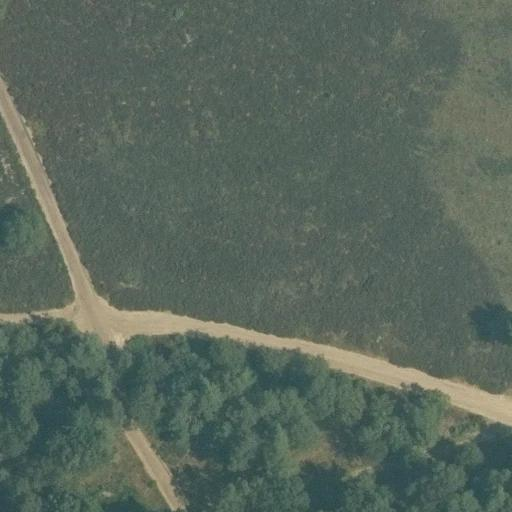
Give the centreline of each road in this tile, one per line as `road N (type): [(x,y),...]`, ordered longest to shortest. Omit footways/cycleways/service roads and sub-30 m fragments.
road 1 (track): [(0,319),(214,334),(511,418)]
road 2 (track): [(0,92),(59,219),(127,433),(177,511)]
road 3 (track): [(175,508),(341,480),(467,440),(506,416)]
